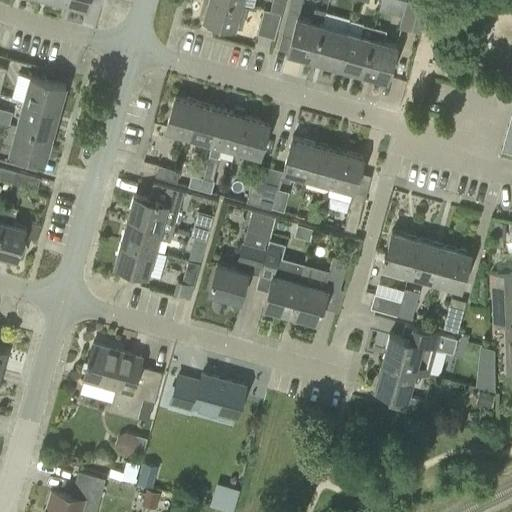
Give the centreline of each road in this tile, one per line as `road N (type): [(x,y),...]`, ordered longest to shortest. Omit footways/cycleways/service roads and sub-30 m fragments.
road 1 (residential): [(469,145),(130,50)]
road 2 (residential): [(59,301),(330,374),(343,323)]
road 3 (residential): [(59,301),(130,50)]
road 4 (residential): [(3,511),(59,301)]
road 5 (residential): [(130,50),(0,13)]
